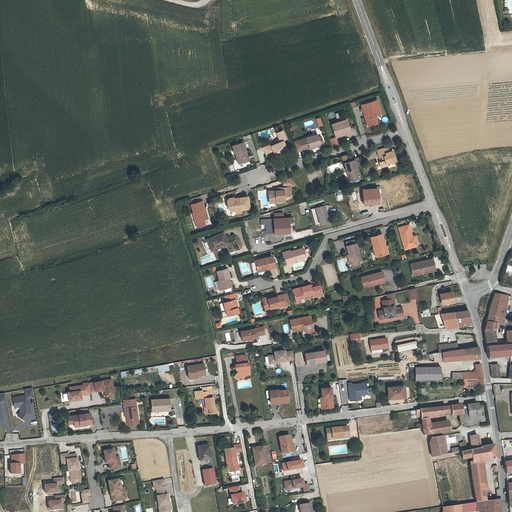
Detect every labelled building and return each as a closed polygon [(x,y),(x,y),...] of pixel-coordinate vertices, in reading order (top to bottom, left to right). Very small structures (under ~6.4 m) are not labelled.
[(368,115),(366,116),(369,127),(379,124),(377,116),(382,115),(378,101),(363,106),(365,113),(367,112),(368,115)] [(336,136),(345,133),(351,131),(348,121),(333,125),(336,136)] [(278,144),(266,148),(269,159),(276,157),(276,158),(289,154),(285,141),(287,141),(284,131),(278,134),(280,139),(278,144)] [(303,152),(311,150),(315,148),(315,146),(322,144),(320,139),(319,136),(300,142),(303,152)] [(332,146),(338,144),(336,137),(329,139),(332,146)] [(237,160),(239,159),(241,165),(249,163),(247,156),(248,156),(245,147),(234,150),(237,160)] [(388,165),(394,163),(398,162),(395,153),(392,154),(390,149),(379,153),(381,159),(383,159),(385,163),(380,164),(382,170),(386,168),(388,165)] [(350,163),(346,165),(347,169),(348,172),(350,172),(353,181),(361,179),(357,167),(363,166),(360,159),(356,161),(356,162),(350,163)] [(283,182),(284,190),(289,189),(298,188),(291,180),(283,182)] [(269,204),(285,202),(285,199),(289,198),(289,189),(284,190),(278,190),(278,192),(268,193),(269,204)] [(378,192),(364,194),(366,207),(379,206),(378,192)] [(203,198),(193,202),(194,207),(205,203),(203,198)] [(233,214),(237,213),(238,216),(243,215),(243,212),(251,211),(249,198),(235,201),(235,200),(228,201),(226,205),(227,211),(233,214)] [(194,207),(197,215),(198,215),(200,221),(209,218),(207,212),(208,212),(205,203),(194,207)] [(326,207),(318,209),(323,226),(331,224),(326,207)] [(264,234),(290,234),(290,220),(264,220),(264,234)] [(406,250),(416,248),(414,238),(411,226),(400,229),(406,250)] [(220,247),(221,249),(231,245),(226,233),(208,241),(213,250),(220,247)] [(379,258),(388,256),(385,245),(388,245),(385,235),(373,238),(379,258)] [(352,257),(354,265),(355,264),(361,263),(363,262),(358,245),(350,247),(352,257)] [(291,252),(283,254),(287,266),(294,264),(294,263),(306,259),(304,250),(291,253),(291,252)] [(267,271),(267,273),(276,270),(273,259),(256,264),(258,273),(267,271)] [(434,261),(415,265),(417,275),(425,274),(425,275),(437,272),(434,261)] [(417,275),(415,265),(412,266),(414,277),(425,275),(425,274),(417,275)] [(222,288),(223,292),(232,290),(231,284),(229,283),(229,281),(231,280),(228,271),(218,274),(220,284),(218,284),(220,289),(222,288)] [(384,273),(366,277),(369,286),(374,285),(376,284),(376,286),(386,283),(384,273)] [(296,302),(305,300),(305,298),(313,296),(313,298),(324,296),(321,286),(311,289),(311,286),(303,288),(304,290),(300,291),(299,289),(293,291),(296,302)] [(409,299),(418,298),(416,289),(408,291),(409,299)] [(454,302),(452,291),(440,294),(442,304),(454,302)] [(489,309),(488,315),(496,317),(503,318),(504,318),(508,296),(495,293),(489,309)] [(227,312),(229,318),(238,316),(241,315),(238,302),(240,301),(238,294),(226,298),(227,304),(225,305),(221,306),(223,313),(227,312)] [(283,297),(273,299),(263,301),(266,311),(276,309),(276,310),(286,308),(291,307),(288,296),(283,297)] [(381,301),(383,310),(382,311),(383,319),(403,315),(401,307),(398,307),(399,309),(393,311),(392,309),(394,309),(393,299),(381,301)] [(467,320),(468,325),(472,324),(468,310),(452,312),(457,322),(467,320)] [(446,328),(454,327),(453,322),(455,322),(457,322),(452,312),(441,313),(446,328)] [(495,331),(496,324),(496,317),(488,315),(484,332),(486,342),(494,341),(494,331),(495,331)] [(290,321),(291,329),(296,328),(297,331),(302,330),(301,327),(304,326),(305,332),(313,331),(310,316),(290,321)] [(264,326),(240,331),(243,342),(258,338),(258,335),(265,334),(264,326)] [(360,342),(359,333),(350,335),(351,343),(360,342)] [(385,338),(369,341),(370,350),(386,348),(385,338)] [(416,341),(397,345),(398,351),(417,347),(416,341)] [(438,345),(439,352),(455,350),(458,350),(457,343),(438,345)] [(511,343),(506,345),(486,347),(488,357),(511,355),(511,343)] [(470,347),(473,358),(479,357),(478,345),(470,347)] [(462,359),(473,358),(470,347),(463,349),(458,350),(455,350),(439,352),(437,353),(438,361),(462,359)] [(274,354),(268,355),(269,365),(276,364),(276,361),(281,360),(281,362),(294,360),(293,350),(287,351),(287,349),(273,350),(274,354)] [(315,361),(315,363),(325,361),(324,351),(305,353),(306,362),(315,361)] [(245,377),(249,376),(248,370),(249,370),(248,367),(246,359),(236,361),(237,365),(234,365),(235,370),(238,370),(238,372),(237,372),(234,377),(239,380),(243,380),(245,377)] [(157,365),(158,372),(169,371),(168,364),(157,365)] [(199,376),(199,377),(210,376),(208,364),(207,364),(199,365),(192,366),(193,377),(199,376)] [(498,378),(496,365),(490,366),(491,378),(498,378)] [(442,379),(441,366),(415,367),(415,380),(442,379)] [(112,378),(93,382),(95,391),(103,390),(105,397),(116,395),(112,378)] [(86,384),(71,386),(72,391),(70,391),(71,400),(83,398),(82,392),(87,392),(86,384)] [(350,403),(359,401),(359,398),(361,398),(360,397),(366,396),(365,385),(348,387),(350,403)] [(25,395),(12,397),(14,408),(19,407),(20,411),(17,415),(25,422),(32,413),(29,399),(34,398),(32,388),(24,389),(25,395)] [(404,400),(404,389),(389,388),(388,400),(404,400)] [(322,400),(323,410),(333,408),(330,389),(321,390),(322,400)] [(282,402),(282,404),(288,403),(287,392),(278,393),(278,392),(270,393),(272,404),(282,402)] [(198,394),(198,399),(207,398),(208,402),(208,410),(207,410),(207,416),(217,415),(217,410),(216,410),(214,394),(206,395),(205,393),(198,394)] [(153,411),(161,410),(161,411),(171,411),(170,400),(153,401),(153,411)] [(124,412),(127,412),(127,425),(138,424),(137,402),(125,403),(124,403),(124,412)] [(468,416),(478,415),(476,402),(466,403),(468,416)] [(459,404),(450,405),(451,412),(451,414),(459,413),(461,413),(459,404)] [(419,408),(419,409),(420,416),(421,423),(422,428),(423,435),(427,434),(430,434),(429,425),(428,417),(446,412),(445,405),(419,408)] [(91,412),(74,414),(75,425),(92,423),(91,412)] [(447,422),(429,425),(430,434),(449,430),(447,422)] [(327,439),(342,437),(341,435),(348,434),(347,426),(326,429),(327,439)] [(291,451),(291,449),(290,443),(291,443),(289,434),(279,435),(281,452),(291,451)] [(467,444),(468,449),(478,447),(476,435),(469,437),(470,443),(467,444)] [(432,456),(445,454),(441,436),(431,438),(429,442),(430,448),(432,456)] [(507,453),(507,445),(509,444),(509,440),(501,440),(503,453),(507,453)] [(230,465),(231,469),(238,468),(238,463),(236,451),(241,450),(240,442),(233,444),(233,447),(228,447),(225,448),(226,456),(227,456),(229,465),(230,465)] [(209,457),(207,444),(197,445),(199,459),(209,457)] [(471,456),(472,461),(479,460),(495,458),(493,444),(478,447),(468,449),(466,449),(460,450),(462,457),(471,456)] [(265,462),(262,445),(252,447),(254,464),(265,462)] [(115,461),(114,457),(113,457),(111,449),(102,451),(105,464),(108,463),(109,469),(119,467),(118,461),(115,461)] [(23,454),(10,455),(11,463),(10,464),(10,474),(20,474),(19,463),(24,463),(23,454)] [(76,480),(72,456),(67,456),(67,455),(59,456),(60,466),(66,465),(67,472),(69,472),(70,481),(71,481),(76,480)] [(75,455),(72,456),(76,480),(79,480),(80,479),(78,470),(77,470),(76,470),(76,467),(77,467),(75,455)] [(473,489),(483,488),(479,460),(472,461),(470,461),(473,489)] [(215,483),(213,467),(203,469),(205,484),(215,483)] [(301,477),(281,481),(283,490),(300,486),(301,492),(308,491),(306,483),(302,484),(301,477)] [(121,492),(120,488),(119,483),(118,483),(117,479),(107,481),(110,495),(111,495),(112,501),(126,498),(124,491),(121,492)] [(165,479),(152,481),(153,490),(156,489),(157,495),(168,493),(167,486),(165,486),(165,479)] [(240,486),(228,489),(232,506),(247,503),(244,492),(241,493),(240,486)] [(486,488),(483,488),(473,489),(475,502),(484,500),(484,495),(487,494),(486,488)] [(70,491),(71,502),(79,502),(79,490),(70,491)] [(90,495),(89,490),(83,491),(81,494),(83,503),(88,502),(87,495),(90,495)] [(168,494),(157,496),(159,511),(172,511),(171,503),(170,503),(168,494)] [(484,500),(482,511),(499,511),(500,499),(500,498),(484,500)] [(475,502),(474,509),(482,511),(484,500),(475,502)] [(299,511),(309,511),(309,510),(308,502),(298,503),(299,511)] [(475,502),(460,504),(460,511),(461,511),(474,509),(475,502)]
